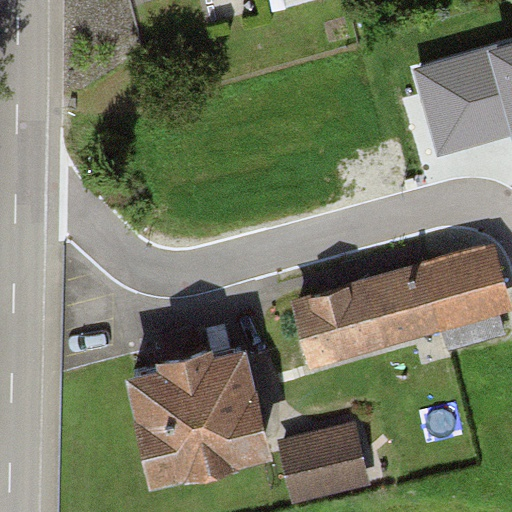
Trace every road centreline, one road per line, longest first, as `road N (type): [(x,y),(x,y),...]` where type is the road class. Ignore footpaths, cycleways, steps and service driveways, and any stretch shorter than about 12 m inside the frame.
road 1 (residential): [(18,192),(55,193),(127,260),(160,277),(190,276),(447,203),(483,203),(511,218)]
road 2 (unclassified): [(18,192),(12,511)]
road 3 (unclassified): [(19,0),(18,192)]
